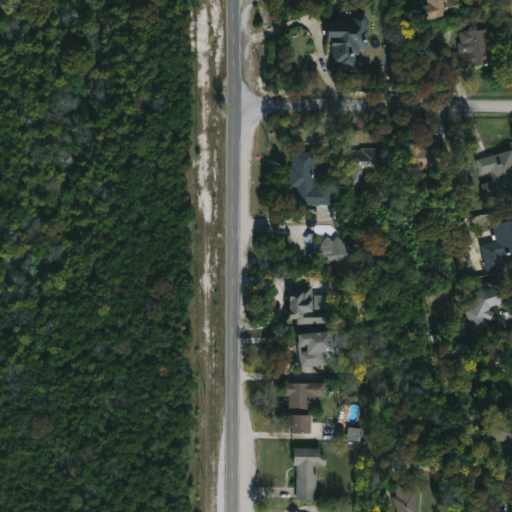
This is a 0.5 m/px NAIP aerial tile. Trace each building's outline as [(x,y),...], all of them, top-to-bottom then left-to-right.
[(459,0),(462,12),(424,21),(421,6),(429,4),(428,0),(459,0)] [(367,18),(367,31),(369,31),(369,37),(367,37),(367,46),(360,46),(360,54),(356,54),(356,67),(348,67),(348,70),(341,70),(341,67),(338,67),(338,65),(333,65),(333,47),(330,47),(330,42),(327,42),(327,21),(352,21),(352,18),(356,14),(363,14),(367,18)] [(492,65),(450,71),(448,53),(459,52),(458,43),(462,43),(461,33),(488,29),(492,65)] [(334,125),(333,142),(312,140),(311,146),(299,145),(300,123),(334,125)] [(423,150),(448,150),(447,174),(429,174),(430,168),(428,168),(428,173),(411,173),(412,144),(424,145),(423,150)] [(385,150),(384,173),(366,172),(365,188),(349,188),(350,165),(354,165),(354,151),(362,151),(362,149),(385,150)] [(511,150),(511,191),(488,198),(484,184),(492,181),(491,176),(483,178),(477,161),(511,150)] [(313,153),(312,178),(320,178),(320,189),(333,190),(333,205),(299,205),(299,185),(290,185),(292,153),(313,153)] [(511,253),(503,256),(505,268),(488,272),(482,246),(497,243),(493,226),(511,222),(511,253)] [(306,224),(335,245),(339,239),(357,253),(336,280),(316,265),(319,260),(298,244),(305,235),(300,231),(306,224)] [(297,325),(330,324),(330,295),(314,295),(313,286),(297,286),(297,291),(289,291),(289,320),(297,319),(297,325)] [(494,314),(491,322),(488,321),(482,337),(458,325),(473,296),(503,286),(508,302),(491,308),(489,312),(494,314)] [(327,364),(301,367),(298,336),(317,334),(317,330),(331,329),(333,349),(325,350),(327,364)] [(325,382),(325,398),(312,398),(312,408),(311,408),(311,432),(291,432),(291,416),(289,416),(289,395),(286,395),(286,382),(325,382)] [(511,440),(492,438),(495,416),(511,418),(511,440)] [(319,447),(319,452),(327,452),(327,466),(315,466),(315,473),(317,473),(316,500),(296,500),(297,464),(294,464),(294,446),(319,447)] [(409,478),(412,490),(415,490),(419,511),(396,511),(396,510),(398,510),(397,505),(395,506),(393,497),(398,495),(396,489),(401,488),(399,480),(409,478)]
